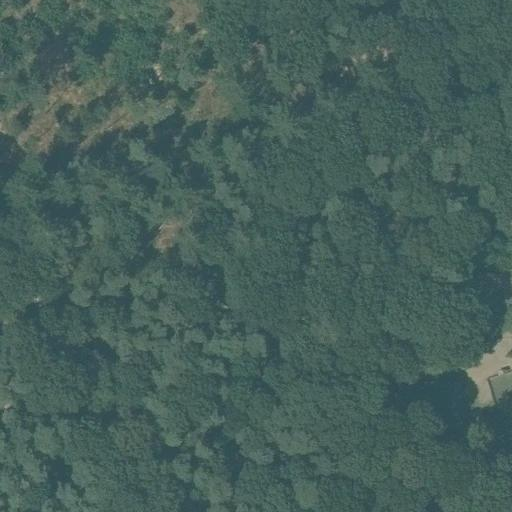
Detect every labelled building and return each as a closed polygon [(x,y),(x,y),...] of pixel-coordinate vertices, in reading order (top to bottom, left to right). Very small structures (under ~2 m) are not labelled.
[(202,44),(202,26),(161,27),(161,28),(161,44),(199,44),(202,44)] [(124,50),(138,50),(138,34),(112,33),(112,49),(89,49),(89,124),(136,124),(136,109),(124,109),(124,50)] [(211,92),(210,54),(208,54),(183,54),(183,65),(192,64),(192,92),(208,92),(211,92)] [(175,99),(174,61),(173,61),(157,61),(157,99),(173,99),(175,99)] [(205,125),(205,108),(202,108),(142,108),(142,124),(164,124),(164,125),(205,125)] [(511,276),(466,278),(467,302),(511,301),(511,276)] [(418,431),(446,431),(445,385),(417,385),(418,431)]
